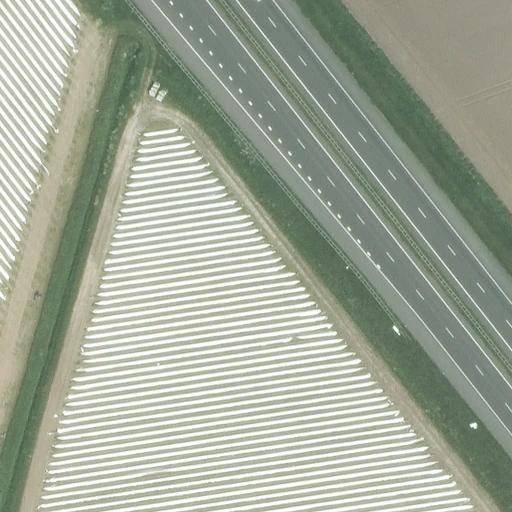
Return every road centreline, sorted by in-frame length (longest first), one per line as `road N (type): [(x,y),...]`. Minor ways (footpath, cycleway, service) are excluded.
road 1 (motorway): [(188,0),(511,411)]
road 2 (motorway): [(511,328),(253,0)]
